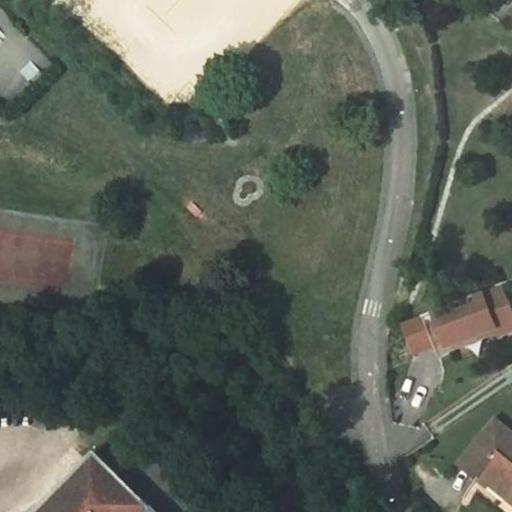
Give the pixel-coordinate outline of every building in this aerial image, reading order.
[(511,309),(503,286),(435,311),(448,346),(495,328),(498,335),(511,329),(511,309)] [(435,311),(423,316),(434,345),(439,357),(498,335),(495,328),(448,346),(435,311)] [(423,316),(402,323),(413,353),(434,345),(423,316)] [(511,434),(496,422),(460,466),(478,480),(485,472),(510,492),(506,497),(511,502),(511,434)] [(94,455),(37,511),(156,511),(99,455),(94,455)] [(485,472),(478,480),(488,488),(490,485),(506,497),(510,492),(485,472)]
